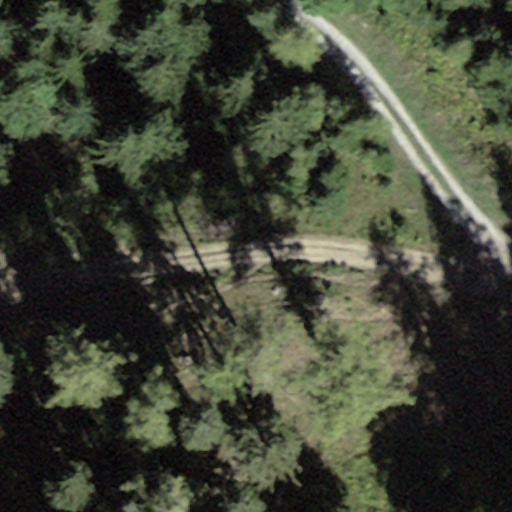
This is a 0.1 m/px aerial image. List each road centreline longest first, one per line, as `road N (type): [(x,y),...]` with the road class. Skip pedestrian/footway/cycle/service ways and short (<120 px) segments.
road 1 (track): [(0,293),(261,257),(511,283)]
road 2 (track): [(273,0),(345,57),(426,172),(511,260)]
